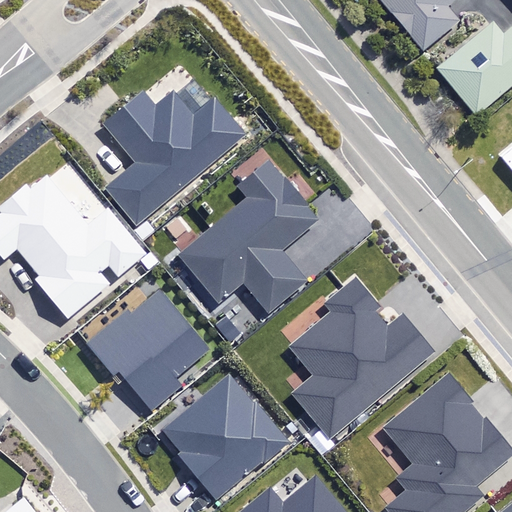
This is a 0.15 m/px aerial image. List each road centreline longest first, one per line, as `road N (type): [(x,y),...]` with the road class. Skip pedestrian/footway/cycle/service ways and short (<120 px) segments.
road 1 (tertiary): [(268,0),(511,292)]
road 2 (residential): [(0,358),(83,449),(127,511)]
road 3 (residential): [(11,64),(79,36),(124,0)]
